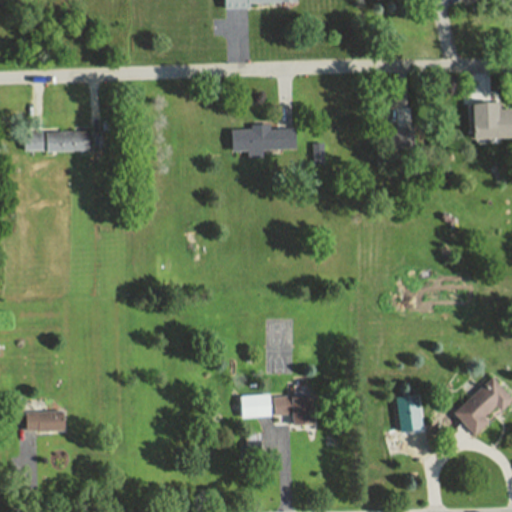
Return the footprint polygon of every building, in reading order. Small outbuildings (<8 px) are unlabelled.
[(223,9),(223,0),(293,0),(294,2),(247,3),(247,8),(223,9)] [(469,104),(472,141),(511,137),(511,109),(496,110),(495,102),(469,104)] [(410,105),(395,107),(397,128),(412,126),(410,105)] [(230,130),(247,129),(247,124),(267,123),(267,128),(292,127),(293,148),(259,149),(259,156),(246,156),(246,149),(230,149),(230,130)] [(22,149),(45,148),(45,151),(87,150),(86,130),(22,132),(22,149)] [(310,142),(311,163),(321,162),(320,142),(310,142)] [(490,376),(449,413),(470,437),(487,422),(481,415),(493,404),(497,410),(510,398),(490,376)] [(273,414),(271,396),(288,395),(288,390),(308,389),(311,422),(293,423),(292,413),(273,414)] [(266,394),(267,416),(239,418),(238,396),(266,394)] [(24,414),(63,411),(64,430),(35,432),(34,428),(25,429),(24,414)] [(257,435),(244,435),(244,457),(257,458),(257,435)]
